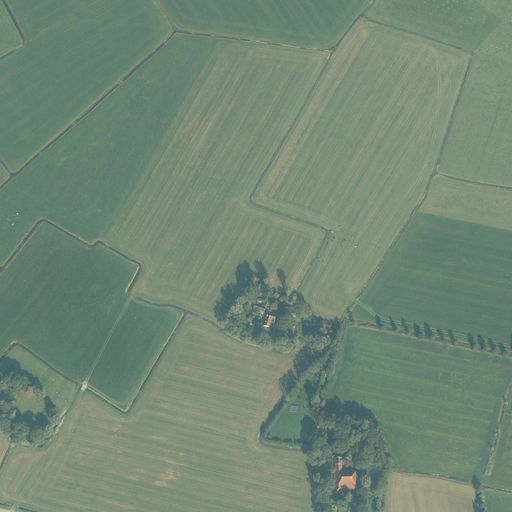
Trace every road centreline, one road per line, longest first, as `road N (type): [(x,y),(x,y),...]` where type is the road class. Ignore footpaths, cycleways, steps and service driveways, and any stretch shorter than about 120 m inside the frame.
road 1 (track): [(379,511),(380,435),(319,407),(334,341),(306,321)]
road 2 (track): [(11,511),(88,377)]
